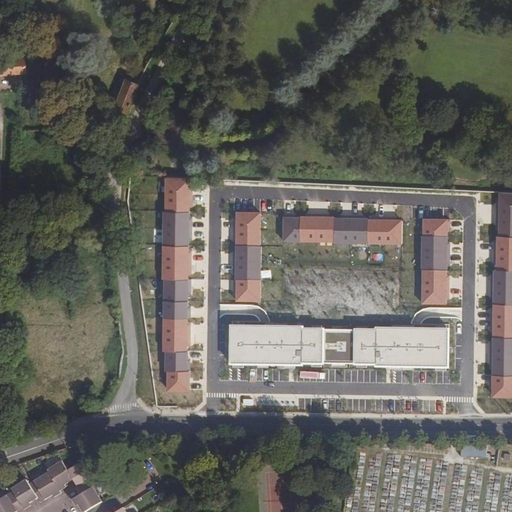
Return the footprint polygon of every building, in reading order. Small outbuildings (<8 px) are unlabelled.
[(0,75),(26,72),(25,57),(0,60),(0,75)] [(113,110),(126,116),(140,79),(128,75),(113,110)] [(32,86),(26,93),(33,99),(39,92),(32,86)] [(50,98),(39,92),(33,99),(47,105),(50,98)] [(166,209),(190,210),(190,179),(166,178),(166,209)] [(511,193),(499,193),(498,235),(511,234),(511,193)] [(166,245),(190,245),(190,210),(166,209),(166,245)] [(261,212),(236,212),(236,245),(261,245),(261,212)] [(283,242),(301,243),(302,218),(284,218),(283,242)] [(336,219),(302,218),(301,243),(335,244),(336,219)] [(369,220),(336,219),(335,244),(369,244),(369,220)] [(424,219),(424,236),(450,236),(450,219),(424,219)] [(403,221),(369,220),(369,244),(402,245),(403,221)] [(511,269),(511,234),(498,235),(497,269),(511,269)] [(424,236),(423,270),(449,271),(450,236),(424,236)] [(167,278),(190,279),(190,245),(166,245),(167,278)] [(261,245),(236,245),(236,280),(261,280),(261,245)] [(511,303),(511,269),(497,269),(496,303),(511,303)] [(449,303),(449,271),(423,270),(423,303),(449,303)] [(190,279),(167,278),(167,317),(189,317),(190,279)] [(261,280),(236,280),(236,302),(261,302),(261,280)] [(511,336),(511,303),(496,303),(495,336),(511,336)] [(167,351),(189,351),(189,317),(167,317),(167,351)] [(231,326),(230,367),(449,369),(449,329),(417,328),(265,327),(231,326)] [(511,374),(511,336),(495,336),(493,374),(511,374)] [(167,370),(189,371),(189,351),(167,351),(167,370)] [(189,371),(167,370),(167,390),(189,391),(189,371)] [(511,396),(511,374),(493,374),(492,396),(511,396)] [(467,382),(466,411),(481,412),(483,383),(467,382)] [(354,443),(353,451),(365,452),(365,444),(354,443)] [(469,446),(469,458),(482,458),(482,447),(469,446)] [(75,488),(80,494),(93,486),(98,483),(83,460),(67,470),(72,478),(75,483),(78,486),(75,488)] [(48,473),(58,488),(64,485),(64,483),(67,481),(72,478),(67,470),(62,461),(47,470),(48,473)] [(34,482),(44,497),(48,495),(51,493),(53,495),(60,491),(58,488),(48,473),(34,482)] [(15,490),(26,508),(32,504),(31,502),(35,500),(39,497),(31,484),(28,479),(13,488),(15,490)] [(34,482),(31,484),(39,497),(41,500),(44,497),(34,482)] [(81,508),(83,511),(85,511),(102,501),(93,486),(80,494),(73,499),(77,506),(79,504),(81,508)] [(0,499),(0,511),(15,511),(18,511),(20,511),(26,508),(15,490),(0,499)]
